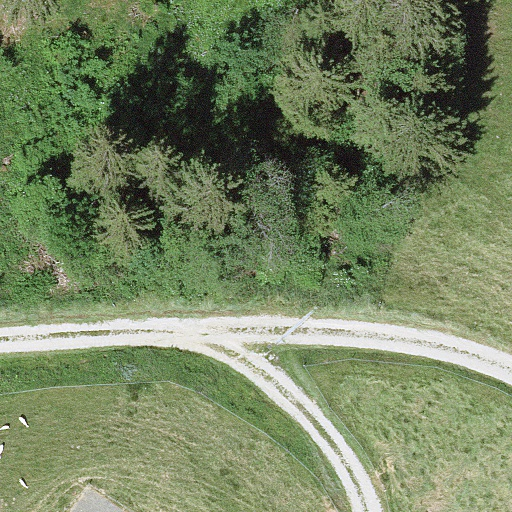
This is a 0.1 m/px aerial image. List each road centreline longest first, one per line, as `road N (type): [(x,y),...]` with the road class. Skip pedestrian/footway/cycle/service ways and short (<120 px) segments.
road 1 (track): [(0,337),(321,330),(448,347),(511,370)]
road 2 (track): [(171,329),(219,346),(305,410),(349,468),(366,511)]
